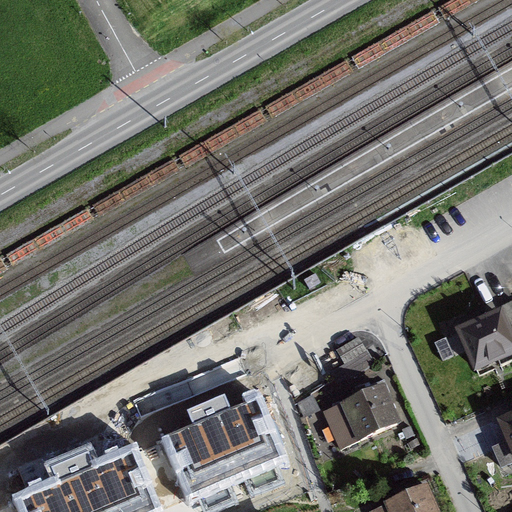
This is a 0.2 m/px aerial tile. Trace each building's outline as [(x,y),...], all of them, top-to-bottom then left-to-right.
[(511,302),(500,308),(511,333),(511,302)] [(511,347),(498,316),(458,334),(474,371),(496,361),(499,369),(511,362),(511,347)] [(335,353),(343,366),(338,369),(346,382),(372,366),(357,340),(335,353)] [(339,451),(396,426),(380,389),(323,415),(339,451)] [(317,412),(311,398),(296,405),(302,419),(317,412)] [(213,421),(166,441),(174,460),(185,456),(192,471),(182,476),(192,500),(284,461),(273,437),(263,441),(256,425),(267,420),(259,402),(213,421)] [(511,419),(500,425),(508,443),(492,451),(500,470),(511,464),(511,419)] [(76,480),(19,504),(22,511),(158,511),(148,488),(136,493),(130,478),(141,474),(133,455),(76,480)] [(434,511),(424,488),(385,505),(386,507),(376,511),(434,511)]
